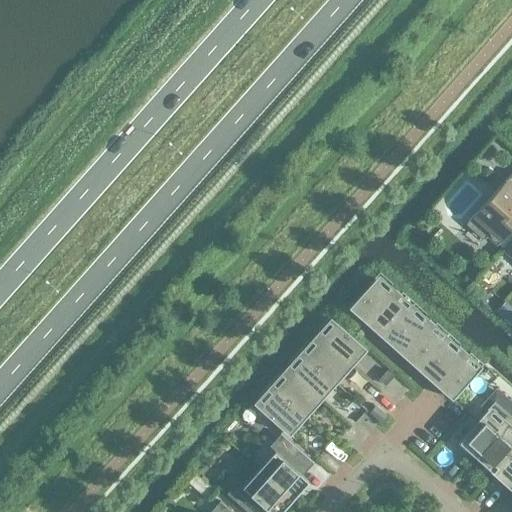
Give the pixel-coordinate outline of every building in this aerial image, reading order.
[(511,172),(468,222),(485,237),(487,235),(497,245),(511,227),(511,172)] [(511,238),(502,249),(511,257),(511,238)] [(375,278),(349,307),(361,318),(368,310),(374,315),(393,294),(375,278)] [(393,294),(374,315),(378,319),(373,325),(386,336),(410,309),(393,294)] [(410,309),(386,336),(397,346),(402,341),(408,346),(427,324),(410,309)] [(337,320),(321,337),(346,360),(353,351),(358,355),(366,346),(337,320)] [(427,324),(408,346),(412,349),(407,355),(420,366),(444,340),(427,324)] [(346,360),(321,337),(305,355),(334,381),(342,373),(337,369),(346,360)] [(444,340),(420,366),(431,376),(436,371),(442,376),(461,355),(444,340)] [(334,381),(305,355),(290,372),(315,394),(323,385),(327,389),(334,381)] [(461,355),(442,376),(446,380),(441,385),(454,397),(465,385),(464,384),(477,369),(461,355)] [(315,394),(290,372),(275,389),(304,415),(311,407),(307,403),(315,394)] [(304,415),(275,389),(259,406),(277,421),(276,422),(284,428),(292,419),(297,423),(304,415)] [(472,442),(481,450),(503,425),(486,410),(460,439),(468,447),(472,442)] [(511,433),(503,425),(481,450),(490,458),(486,463),(494,470),(511,450),(511,433)] [(275,449),(259,467),(291,496),(299,487),(301,489),(307,483),(300,477),(313,462),(281,433),(270,445),(275,449)] [(511,450),(494,470),(502,477),(506,472),(511,477),(511,450)] [(238,481),(227,493),(248,511),(268,511),(273,508),(277,511),(280,511),(285,507),(283,505),(291,496),(259,467),(243,486),(238,481)] [(233,511),(220,501),(209,511),(233,511)]
